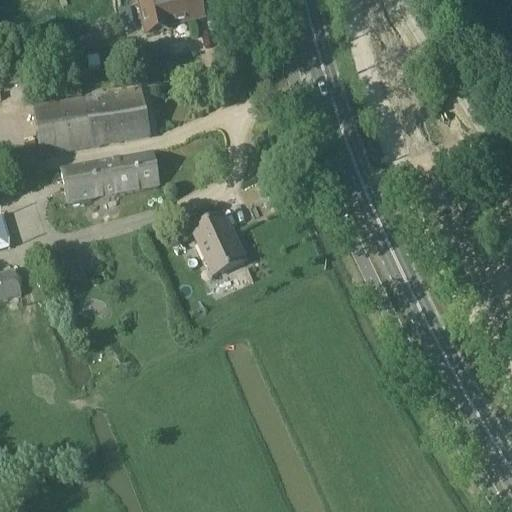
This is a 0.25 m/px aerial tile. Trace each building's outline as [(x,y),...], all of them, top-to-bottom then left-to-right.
[(154,0),(136,4),(144,40),(172,34),(171,27),(203,21),(198,0),(154,0)] [(161,45),(137,48),(138,60),(162,57),(161,45)] [(139,90),(106,95),(107,97),(32,107),(40,157),(104,148),(149,139),(139,90)] [(159,188),(153,154),(60,170),(66,205),(159,188)] [(221,219),(189,233),(211,280),(244,264),(231,236),(230,237),(221,219)] [(63,254),(44,259),(53,290),(72,284),(63,254)] [(0,276),(0,303),(20,298),(13,272),(0,276)]
